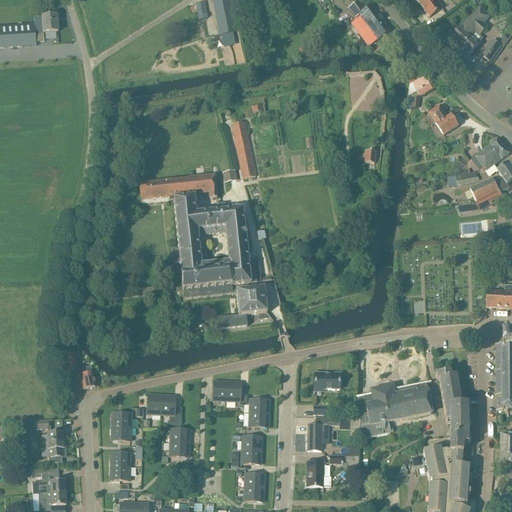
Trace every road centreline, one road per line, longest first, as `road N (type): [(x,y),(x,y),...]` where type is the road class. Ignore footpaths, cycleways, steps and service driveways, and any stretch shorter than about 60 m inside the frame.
road 1 (unclassified): [(84,408),(63,392),(53,333),(91,141),(88,87),(66,0)]
road 2 (unclassified): [(286,357),(482,329)]
road 3 (tertiary): [(511,134),(462,95),(379,0)]
road 4 (residential): [(280,511),(286,357)]
road 5 (residential): [(485,471),(482,329)]
road 6 (residential): [(204,371),(200,487),(215,490)]
road 7 (unclassified): [(84,408),(105,393),(204,371)]
